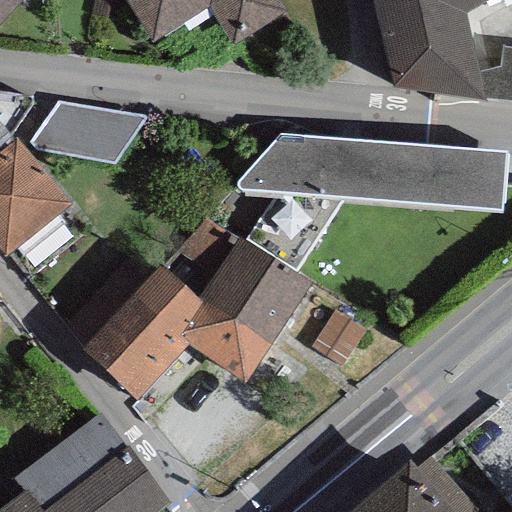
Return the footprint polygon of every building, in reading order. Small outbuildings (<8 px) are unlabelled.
[(0,0),(0,34),(31,0),(0,0)] [(271,0),(117,0),(152,55),(210,19),(233,56),(286,22),(271,0)] [(511,4),(511,0),(369,0),(395,98),(485,119),(480,103),(474,77),(464,32),(511,4)] [(501,74),(474,77),(480,103),(511,106),(511,53),(503,52),(501,74)] [(0,141),(11,131),(32,102),(30,95),(0,89),(0,141)] [(145,114),(59,99),(29,139),(36,149),(114,161),(145,114)] [(505,148),(278,130),(236,178),(239,186),(277,190),(248,233),(299,266),(345,195),(500,208),(505,148)] [(17,135),(0,148),(0,247),(5,254),(71,199),(17,135)] [(237,236),(206,216),(167,266),(205,295),(270,339),(310,280),(240,232),(237,236)] [(159,260),(83,345),(138,394),(187,341),(243,379),(270,339),(205,295),(167,266),(159,260)] [(12,477),(22,489),(25,487),(43,509),(127,445),(100,410),(12,477)] [(22,489),(0,505),(0,511),(151,511),(169,498),(128,442),(127,445),(43,509),(25,487),(22,489)] [(470,511),(476,508),(429,454),(418,463),(410,453),(340,511),(470,511)]
